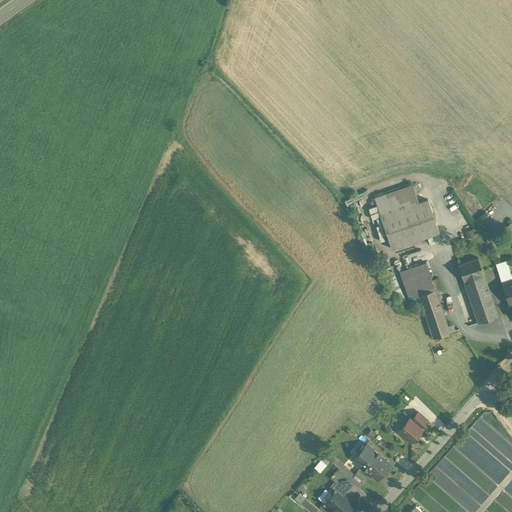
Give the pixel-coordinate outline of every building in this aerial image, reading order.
[(411,184),(373,197),(391,248),(438,232),(426,198),(417,202),(411,184)] [(500,233),(511,239),(511,226),(506,223),(500,233)] [(477,257),(458,264),(466,288),(485,281),(482,274),(483,274),(477,257)] [(425,262),(408,267),(417,294),(434,289),(431,279),(425,262)] [(408,267),(399,271),(408,298),(418,295),(417,294),(408,267)] [(437,277),(431,279),(434,289),(436,294),(442,292),(437,277)] [(511,278),(502,282),(508,305),(511,303),(511,278)] [(485,281),(466,288),(478,322),(497,315),(485,281)] [(434,289),(417,294),(418,295),(433,338),(449,332),(436,294),(434,289)] [(412,419),(410,417),(398,430),(411,441),(423,428),(421,427),(427,419),(418,411),(412,419)] [(389,464),(367,445),(355,459),(377,478),(389,464)] [(339,455),(331,448),(325,455),(333,462),(336,459),(339,455)] [(357,479),(336,459),(333,462),(345,472),(345,473),(355,482),(357,479)] [(345,472),(337,481),(348,490),(355,482),(345,473),(345,472)] [(348,490),(337,481),(329,491),(332,494),(324,504),(332,511),(348,511),(355,504),(343,495),(348,490)] [(316,511),(319,508),(305,497),(300,503),(310,511),(316,511)]
